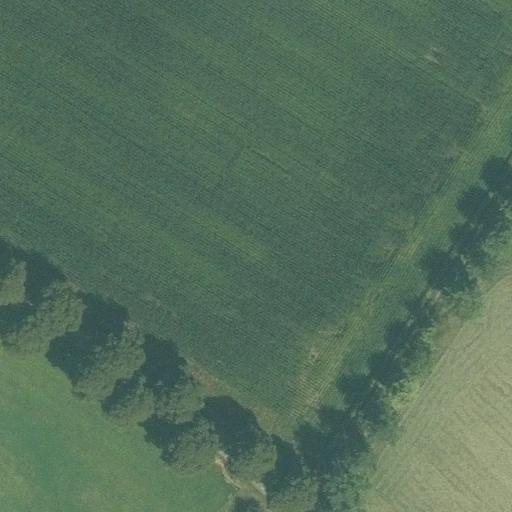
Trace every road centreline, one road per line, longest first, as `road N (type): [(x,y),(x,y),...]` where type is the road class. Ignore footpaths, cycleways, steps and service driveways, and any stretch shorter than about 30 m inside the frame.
road 1 (unknown): [(304,509),(511,185)]
road 2 (tertiary): [(307,511),(207,426),(0,293)]
